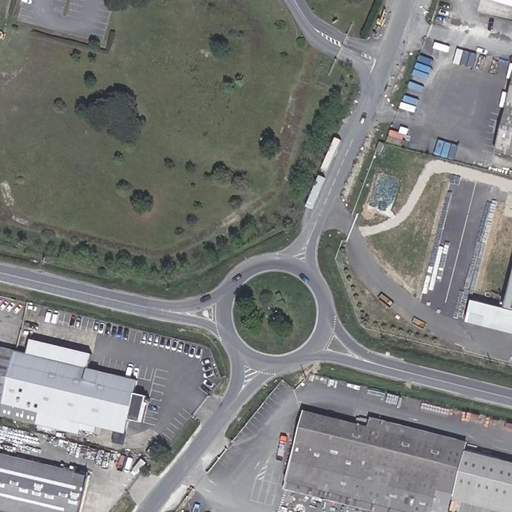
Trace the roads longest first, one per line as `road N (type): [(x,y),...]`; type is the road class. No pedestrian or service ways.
road 1 (unclassified): [(291,264),(400,0)]
road 2 (secondary): [(0,271),(149,308)]
road 3 (unknown): [(108,339),(166,363),(224,414)]
road 4 (secondary): [(390,369),(511,399)]
road 5 (tertiary): [(146,511),(224,414)]
